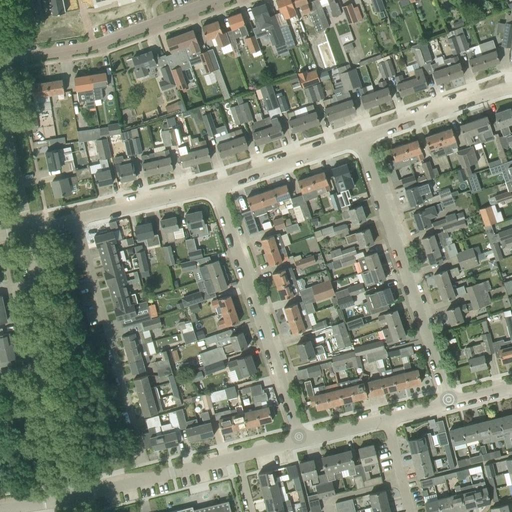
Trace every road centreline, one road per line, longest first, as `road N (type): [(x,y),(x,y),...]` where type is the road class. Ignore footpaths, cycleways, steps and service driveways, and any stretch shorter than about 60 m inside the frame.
road 1 (residential): [(450,402),(360,139)]
road 2 (residential): [(299,440),(213,185)]
road 3 (residential): [(76,221),(144,463)]
road 4 (unclassified): [(0,61),(89,47),(218,0)]
road 5 (unclassified): [(68,500),(238,456)]
road 6 (residential): [(360,139),(511,89)]
road 7 (residential): [(213,185),(360,139)]
road 8 (residential): [(76,221),(213,185)]
road 9 (unclassified): [(30,233),(39,368)]
road 10 (unclassified): [(39,368),(68,500)]
road 11 (unclassified): [(0,108),(30,233)]
